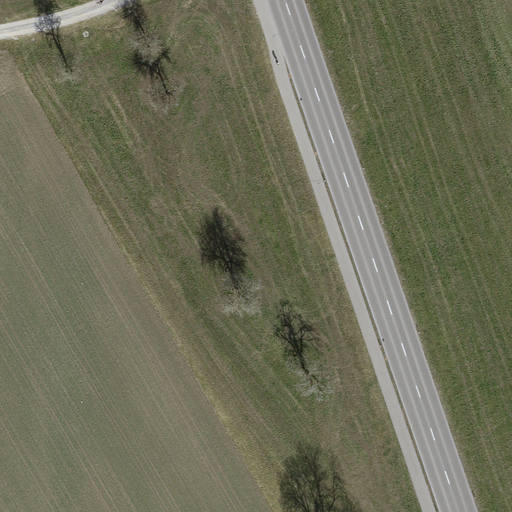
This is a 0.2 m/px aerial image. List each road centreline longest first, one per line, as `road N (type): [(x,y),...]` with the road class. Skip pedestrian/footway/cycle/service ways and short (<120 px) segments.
road 1 (secondary): [(285,0),(458,511)]
road 2 (track): [(0,32),(120,0)]
